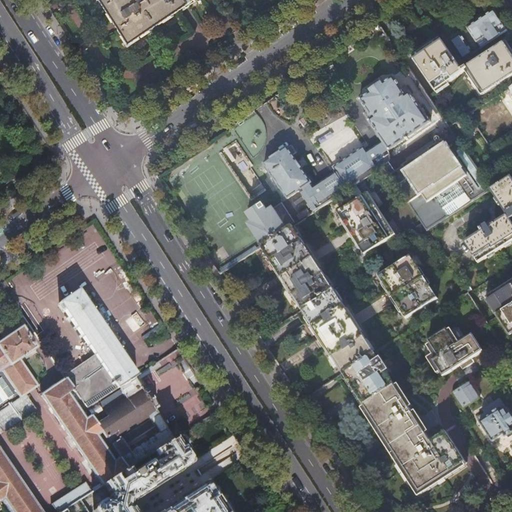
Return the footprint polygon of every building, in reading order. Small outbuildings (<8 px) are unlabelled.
[(103,0),(109,8),(126,34),(132,44),(153,30),(187,8),(199,0),(103,0)] [(500,18),(494,10),(493,10),(492,10),(491,10),(490,10),(489,10),(488,10),(488,11),(487,11),(487,12),(486,12),(486,13),(486,14),(486,15),(477,21),(475,20),(474,20),(473,21),(472,21),(471,21),(471,22),(470,23),(470,24),(469,25),(469,26),(469,27),(467,28),(481,48),(507,30),(500,18)] [(455,36),(452,39),(465,59),(473,53),(460,33),(455,36)] [(504,42),(462,69),(443,40),(442,41),(442,42),(430,50),(415,60),(415,59),(414,60),(436,92),(438,91),(437,90),(464,72),(464,71),(468,69),(484,93),(483,93),(484,95),(511,76),(511,55),(504,44),(505,43),(504,42)] [(373,118),(369,120),(390,151),(431,122),(410,92),(406,94),(394,76),(383,83),(382,82),(376,87),(370,91),(370,92),(360,99),(373,118)] [(492,189),(454,133),(434,146),(433,145),(409,161),(410,162),(391,175),(428,231),(448,218),(436,199),(459,183),(472,202),(491,190),(492,189)] [(222,149),(247,200),(263,192),(238,141),(222,149)] [(289,199),(312,183),(294,155),(297,153),(293,146),(289,148),(288,147),(264,163),(272,174),(271,174),(281,189),(282,189),(289,199)] [(343,194),(385,166),(374,148),(368,152),(364,147),(334,167),(337,172),(331,176),(343,194)] [(303,194),(315,212),(343,194),(331,176),(303,194)] [(511,176),(511,177),(492,189),(491,190),(507,216),(495,224),(490,228),(488,225),(480,230),(482,232),(465,243),(479,264),(511,242),(511,221),(511,220),(511,219),(511,176)] [(448,218),(472,202),(459,183),(436,199),(448,218)] [(370,193),(338,213),(365,256),(397,235),(370,193)] [(294,226),(297,224),(282,203),(251,224),(257,233),(265,245),(294,226)] [(300,219),(310,216),(308,210),(298,213),(300,219)] [(265,245),(262,247),(271,261),(295,298),(303,310),(335,290),(294,226),(265,245)] [(410,256),(379,276),(406,319),(438,299),(410,256)] [(30,269),(3,283),(17,310),(27,305),(40,330),(61,319),(54,306),(50,308),(30,269)] [(511,281),(486,298),(510,335),(511,333),(511,281)] [(59,300),(95,355),(99,361),(68,382),(79,399),(86,409),(97,402),(126,383),(135,378),(138,376),(78,287),(59,300)] [(375,353),(335,290),(303,310),(309,320),(333,357),(344,374),(375,353)] [(461,365),(468,362),(483,352),(473,335),(458,344),(449,328),(430,339),(440,356),(434,359),(444,375),(461,365)] [(0,428),(3,433),(37,410),(26,395),(37,387),(39,389),(40,388),(20,358),(35,348),(22,329),(11,337),(0,344),(0,428)] [(421,369),(400,337),(398,339),(400,342),(395,345),(397,348),(394,349),(408,370),(411,368),(412,370),(416,367),(419,370),(421,369)] [(375,353),(344,374),(353,389),(364,405),(396,385),(388,373),(385,368),(388,366),(386,363),(383,365),(379,360),(375,353)] [(95,355),(64,376),(66,379),(68,382),(99,361),(95,355)] [(126,383),(128,385),(99,404),(97,402),(86,409),(92,416),(103,432),(121,459),(128,470),(129,469),(133,466),(149,456),(156,452),(175,439),(156,410),(158,409),(156,405),(154,405),(150,399),(147,394),(148,393),(145,389),(143,390),(135,378),(126,383)] [(68,382),(66,379),(44,394),(43,393),(42,394),(43,395),(42,396),(103,486),(104,485),(128,470),(121,459),(115,462),(97,436),(103,432),(92,416),(87,420),(74,402),(79,399),(68,382)] [(484,403),(470,382),(454,392),(468,414),(484,403)] [(396,385),(364,405),(372,418),(395,453),(411,479),(420,492),(446,476),(466,463),(446,431),(431,440),(396,385)] [(501,409),(481,422),(494,442),(504,435),(506,438),(509,435),(511,433),(511,416),(510,413),(510,414),(509,413),(508,412),(507,412),(506,412),(505,412),(504,412),(501,409)] [(470,428),(479,443),(487,438),(477,423),(470,428)] [(129,469),(128,470),(104,485),(106,487),(111,494),(112,496),(110,502),(105,500),(98,505),(95,511),(224,511),(215,497),(215,495),(212,489),(210,489),(208,486),(209,486),(209,484),(208,485),(206,484),(195,491),(195,490),(185,496),(186,497),(163,511),(133,511),(131,508),(132,502),(137,498),(138,500),(147,494),(147,492),(172,476),(173,477),(183,471),(182,469),(192,463),(192,461),(193,461),(193,459),(192,460),(190,458),(190,456),(188,452),(186,450),(185,450),(177,438),(175,439),(156,452),(160,459),(133,475),(129,469)] [(0,501),(5,498),(14,511),(41,511),(0,450),(0,501)] [(149,456),(133,466),(136,470),(151,460),(149,456)] [(80,500),(92,493),(87,485),(70,495),(75,503),(80,500)] [(62,511),(75,503),(70,495),(52,507),(55,511),(62,511)]
